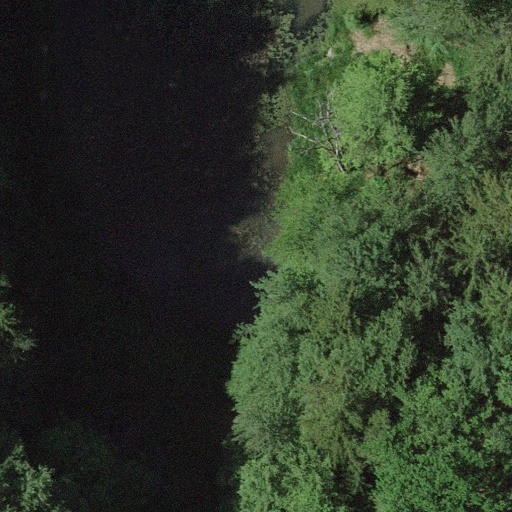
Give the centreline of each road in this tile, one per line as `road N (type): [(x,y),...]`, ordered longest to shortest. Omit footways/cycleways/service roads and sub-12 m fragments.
road 1 (track): [(284,412),(346,361),(441,215),(511,22)]
road 2 (track): [(371,0),(319,322),(284,412)]
road 3 (track): [(0,277),(18,322),(121,365),(284,412)]
